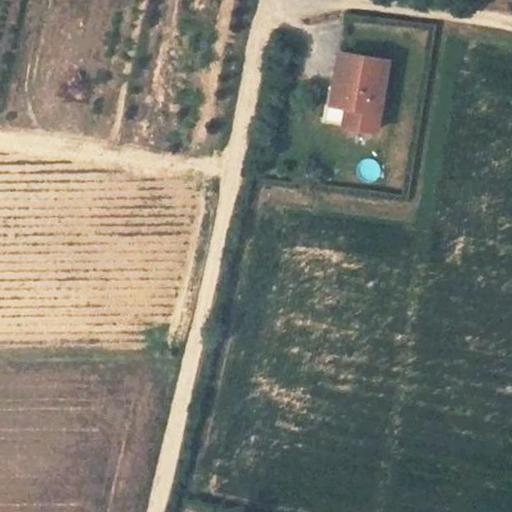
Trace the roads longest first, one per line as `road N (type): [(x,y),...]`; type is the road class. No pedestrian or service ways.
road 1 (track): [(264,25),(155,511)]
road 2 (track): [(321,0),(511,22)]
